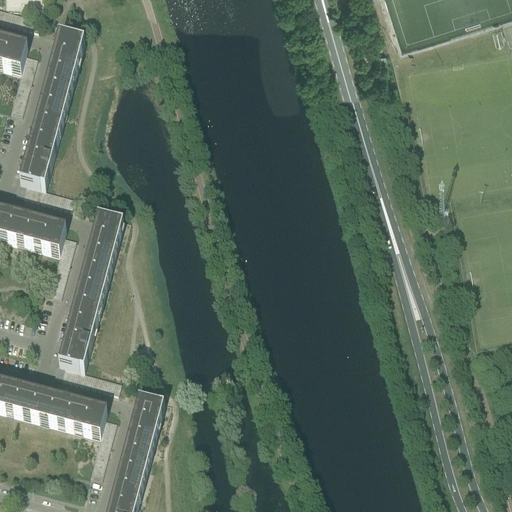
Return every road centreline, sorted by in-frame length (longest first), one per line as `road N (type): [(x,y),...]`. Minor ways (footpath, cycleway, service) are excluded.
road 1 (secondary): [(483,511),(376,188)]
road 2 (secondary): [(376,188),(461,511)]
road 3 (residential): [(37,385),(81,247),(68,225),(0,204)]
road 4 (residential): [(0,204),(46,63),(43,48),(0,34)]
road 5 (secondary): [(376,188),(319,0)]
road 6 (residential): [(101,511),(125,432),(117,414),(37,385)]
